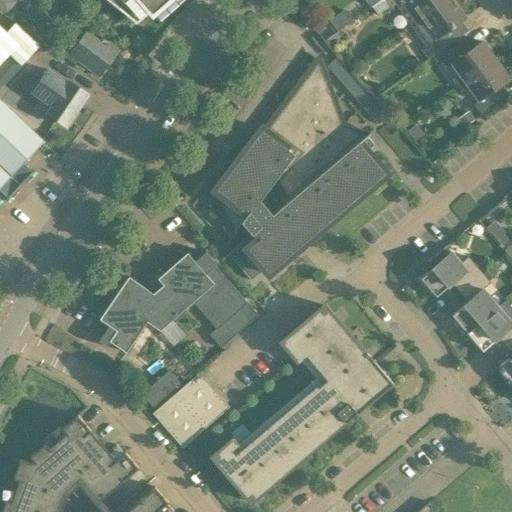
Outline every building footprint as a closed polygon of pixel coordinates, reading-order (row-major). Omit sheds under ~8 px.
[(106,0),(128,17),(129,16),(131,13),(139,21),(149,12),(152,15),(154,13),(151,9),(158,3),(162,7),(169,0),(106,0)] [(395,4),(410,25),(444,0),(384,0),(390,8),(395,4)] [(464,18),(451,0),(444,0),(410,25),(425,46),(420,49),(427,60),(451,43),(444,33),(464,18)] [(329,21),(337,31),(353,20),(345,9),(329,21)] [(43,143),(45,142),(43,141),(0,100),(0,89),(0,90),(0,89),(0,64),(9,55),(21,66),(39,46),(15,23),(6,33),(0,26),(0,191),(7,198),(32,172),(23,164),(43,143)] [(74,65),(77,61),(99,77),(118,51),(94,33),(92,36),(86,31),(79,41),(72,36),(59,54),(74,65)] [(451,64),(464,83),(495,60),(481,41),(468,51),(461,41),(438,57),(446,67),(451,64)] [(326,66),(334,75),(343,67),(335,59),(326,66)] [(508,79),(495,60),(464,83),(477,101),(473,105),(480,115),(503,99),(495,89),(508,79)] [(262,128),(239,158),(215,191),(218,193),(212,201),(232,235),(227,242),(228,242),(242,224),(251,234),(228,253),(251,280),(264,269),(268,274),(386,174),(367,151),(374,145),(367,137),(370,134),(369,133),(365,136),(342,125),(318,61),(265,131),(262,128)] [(343,67),(334,75),(341,83),(350,76),(343,67)] [(46,114),(66,127),(88,95),(69,81),(67,84),(47,70),(32,93),(52,106),(46,114)] [(348,92),(357,84),(350,76),(341,83),(348,92)] [(355,100),(364,93),(357,84),(348,92),(355,100)] [(372,101),(364,93),(355,100),(363,109),(372,101)] [(363,109),(370,117),(379,110),(372,101),(363,109)] [(386,118),(379,110),(370,117),(377,126),(386,118)] [(494,219),(486,227),(501,243),(506,237),(502,233),(504,231),(494,219)] [(511,246),(510,243),(503,249),(511,255),(511,246)] [(110,341),(126,352),(147,321),(160,330),(202,293),(226,320),(209,335),(220,348),(258,315),(215,267),(217,265),(206,252),(195,262),(187,253),(159,277),(156,274),(142,287),(128,277),(100,318),(109,325),(98,341),(106,347),(110,341)] [(454,281),(462,290),(482,273),(467,257),(460,263),(450,252),(418,280),(428,292),(430,291),(435,297),(454,281)] [(490,283),(482,273),(462,290),(470,299),(451,316),(456,321),(455,323),(465,335),(497,307),(482,289),(490,283)] [(323,305),(281,342),(298,362),(306,356),(325,378),(243,448),(234,437),(211,456),(250,502),(355,413),(356,415),(393,383),(366,353),(365,354),(323,305)] [(501,335),(509,344),(511,341),(511,323),(497,307),(465,335),(475,347),(477,346),(482,351),(501,335)] [(511,341),(509,344),(511,347),(511,357),(498,370),(503,376),(501,377),(511,389),(511,388),(511,341)] [(152,407),(179,383),(168,370),(141,394),(152,407)] [(182,448),(183,447),(229,407),(199,373),(153,414),(182,448)] [(62,428),(24,460),(19,459),(0,511),(159,511),(158,510),(167,502),(154,487),(139,500),(125,511),(84,511),(122,480),(122,481),(138,467),(124,452),(115,460),(90,431),(90,430),(77,415),(62,428)] [(432,511),(428,502),(416,511),(432,511)]
